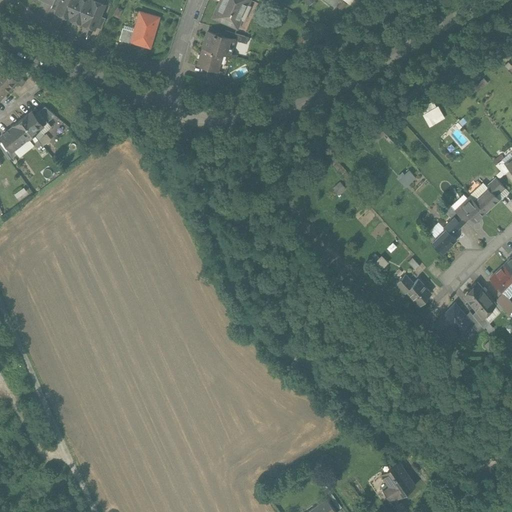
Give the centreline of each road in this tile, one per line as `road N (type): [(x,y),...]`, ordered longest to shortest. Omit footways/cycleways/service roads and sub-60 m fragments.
road 1 (residential): [(162,108),(199,116),(266,112),(344,88),(503,0)]
road 2 (residential): [(0,308),(92,511)]
road 3 (residential): [(172,72),(0,9)]
road 4 (residential): [(0,41),(162,108)]
